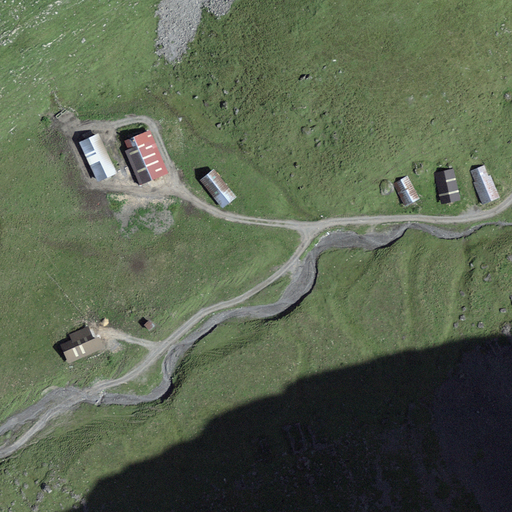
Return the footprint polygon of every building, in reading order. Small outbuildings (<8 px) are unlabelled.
[(125,151),(139,183),(166,172),(149,132),(127,141),(130,149),(125,151)] [(81,143),(98,180),(115,172),(98,136),(81,143)] [(475,182),(483,202),(498,196),(489,176),(487,177),(483,167),(472,171),(477,181),(475,182)] [(202,180),(222,205),(234,196),(213,171),(202,180)] [(436,175),(442,201),(458,197),(452,171),(436,175)] [(394,184),(405,204),(418,198),(407,177),(394,184)] [(145,324),(149,330),(153,326),(149,321),(145,324)] [(63,345),(70,361),(101,346),(98,339),(93,342),(87,328),(71,335),(73,340),(63,345)]
